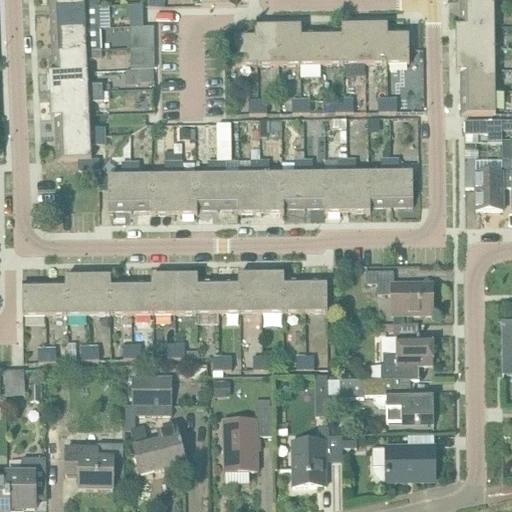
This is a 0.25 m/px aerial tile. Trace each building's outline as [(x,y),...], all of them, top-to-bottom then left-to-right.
[(49,0),(50,10),(99,8),(98,0),(49,0)] [(149,9),(164,9),(164,0),(149,0),(149,9)] [(235,8),(235,0),(200,0),(201,9),(235,8)] [(143,7),(126,7),(127,20),(143,19),(143,7)] [(99,8),(50,10),(51,32),(100,30),(99,8)] [(494,8),(460,8),(460,28),(460,30),(494,29),(494,8)] [(365,66),(364,27),(341,28),(342,33),(343,32),(343,67),(365,66)] [(387,27),(364,27),(365,66),(387,66),(386,32),(387,32),(387,27)] [(144,28),(130,29),(130,50),(135,50),(149,50),(154,50),(154,36),(154,28),(144,28)] [(299,33),(301,33),(301,28),(277,29),(278,68),(300,67),(299,33)] [(460,30),(460,28),(455,28),(456,52),(495,51),(494,29),(460,30)] [(278,68),(277,29),(255,29),(255,34),(256,34),(256,68),(278,68)] [(101,52),(100,30),(51,32),(52,54),(101,52)] [(342,33),(321,33),(321,67),(343,67),(343,32),(342,33)] [(409,32),(387,32),(386,32),(387,66),(409,66),(409,32)] [(321,33),(301,33),(299,33),(300,67),(321,67),(321,33)] [(256,34),(255,34),(234,34),(234,68),(256,68),(256,34)] [(135,50),(130,50),(130,64),(130,72),(137,72),(143,72),(154,71),(154,50),(149,50),(135,50)] [(495,73),(495,51),(456,52),(456,74),(461,74),(461,73),(495,73)] [(101,52),(52,54),(53,74),(53,75),(87,74),(87,61),(101,60),(101,52)] [(143,72),(137,72),(137,85),(143,85),(155,84),(154,71),(143,72)] [(495,95),(495,73),(461,73),(461,74),(461,95),(495,95)] [(53,75),(53,74),(48,74),(49,97),(102,95),(102,86),(88,87),(87,74),(53,75)] [(102,95),(49,97),(50,120),(55,120),(55,119),(89,117),(89,104),(103,104),(102,95)] [(495,116),(495,95),(461,95),(461,117),(495,116)] [(388,115),(387,100),(379,100),(379,115),(388,115)] [(396,100),(387,100),(388,115),(396,115),(396,100)] [(301,116),(301,101),(292,102),(292,116),(301,116)] [(310,101),(301,101),(301,116),(310,116),(310,101)] [(344,116),(344,101),(335,101),(336,116),(344,116)] [(344,101),(344,116),(353,115),(353,101),(344,101)] [(258,117),(258,102),(249,102),(249,117),(258,117)] [(258,102),(258,117),(267,117),(267,102),(258,102)] [(90,130),(89,117),(55,119),(55,120),(56,140),(104,138),(104,129),(90,130)] [(346,122),(333,122),(334,131),(347,131),(346,122)] [(488,136),(488,122),(464,123),(464,137),(488,136)] [(502,122),(488,122),(488,136),(488,145),(502,145),(502,134),(502,122)] [(511,122),(502,122),(502,134),(511,133),(511,122)] [(266,123),(259,123),(260,139),(267,139),(267,135),(282,135),(281,124),(266,124),(266,123)] [(226,127),(216,127),(217,163),(226,163),(231,163),(230,127),(226,127)] [(194,131),(180,131),(180,141),(194,141),(194,131)] [(104,138),(56,140),(57,163),(79,162),(80,172),(101,172),(100,161),(91,161),(91,147),(105,147),(104,138)] [(356,152),(348,152),(348,162),(356,162),(356,152)] [(260,153),(252,153),(252,163),(260,163),(260,153)] [(152,212),(151,212),(151,217),(174,217),(173,157),(164,157),(165,178),(151,178),(152,212)] [(182,157),(173,157),(174,217),(197,217),(197,212),(195,212),(195,178),(182,178),(182,157)] [(511,160),(501,161),(501,175),(502,175),(502,190),(511,189),(511,160)] [(382,176),(369,176),(369,210),(370,210),(391,209),(390,161),(381,161),(382,176)] [(390,161),(391,209),(413,209),(413,175),(399,175),(399,161),(390,161)] [(475,161),(465,161),(465,192),(475,192),(475,175),(475,170),(476,170),(476,163),(476,161),(475,161)] [(295,177),(282,177),(282,211),(284,211),(304,210),(303,162),(295,162),(295,177)] [(313,162),(303,162),(304,210),(324,210),(326,210),(325,176),(313,176),(313,162)] [(326,210),(324,210),(324,215),(348,215),(347,162),(338,162),(338,176),(325,176),(326,210)] [(369,210),(369,176),(356,176),(356,162),(348,162),(347,162),(348,215),(370,214),(370,210),(369,210)] [(208,178),(195,178),(195,212),(197,212),(217,212),(216,163),(208,163),(208,178)] [(239,211),(238,177),(226,177),(226,163),(217,163),(216,163),(217,212),(237,211),(239,211)] [(251,177),(238,177),(239,211),(237,211),(237,216),(261,216),(260,163),(252,163),(251,163),(251,177)] [(282,211),(282,177),(269,177),(269,163),(260,163),(261,216),(284,216),(284,211),(282,211)] [(130,213),(129,164),(121,164),(122,179),(108,179),(108,213),(130,213)] [(139,164),(129,164),(130,213),(151,212),(152,212),(151,178),(139,178),(139,164)] [(502,175),(501,175),(475,175),(475,192),(476,213),(503,213),(502,190),(502,175)] [(99,193),(108,193),(108,179),(99,179),(99,193)] [(393,318),(412,318),(432,318),(432,286),(393,286),(393,274),(367,274),(367,287),(379,287),(379,297),(393,297),(393,318)] [(283,281),(284,281),(284,276),(261,277),(262,316),(284,316),(283,281)] [(196,282),(198,282),(198,277),(174,278),(175,317),(197,317),(196,282)] [(262,316),(261,277),(238,277),(238,282),(240,282),(240,316),(262,316)] [(111,278),(87,279),(88,318),(110,318),(109,283),(111,283),(111,278)] [(175,317),(174,278),(151,278),(151,283),(153,283),(153,317),(175,317)] [(88,318),(87,279),(65,279),(65,284),(66,284),(66,318),(88,318)] [(305,281),(284,281),(283,281),(284,316),(305,316),(305,281)] [(305,281),(305,316),(327,315),(327,281),(305,281)] [(218,282),(198,282),(196,282),(197,317),(218,316),(218,282)] [(240,282),(238,282),(218,282),(218,316),(240,316),(240,282)] [(131,283),(111,283),(109,283),(110,318),(131,317),(131,283)] [(151,283),(131,283),(131,317),(153,317),(153,283),(151,283)] [(44,318),(44,284),(22,284),(23,318),(44,318)] [(65,284),(44,284),(44,318),(66,318),(66,284),(65,284)] [(503,323),(502,323),(502,377),(511,377),(511,324),(503,325),(503,323)] [(381,368),(373,369),(374,383),(382,382),(419,382),(419,368),(432,367),(432,369),(433,369),(432,337),(431,337),(431,339),(403,340),(403,327),(393,327),(393,341),(397,341),(397,367),(381,367),(381,368)] [(132,347),(132,361),(141,360),(140,346),(132,347)] [(167,347),(167,349),(154,349),(155,361),(176,360),(176,346),(167,347)] [(185,346),(176,346),(176,360),(185,360),(185,346)] [(132,361),(132,347),(123,347),(124,361),(132,361)] [(46,363),(46,349),(37,349),(37,363),(46,363)] [(68,349),(46,349),(46,363),(55,363),(55,362),(68,362),(68,349)] [(89,363),(89,349),(80,349),(80,363),(89,363)] [(97,349),(89,349),(89,363),(97,363),(97,349)] [(223,373),(222,359),(213,359),(214,373),(223,373)] [(222,359),(223,373),(231,373),(231,359),(222,359)] [(263,373),(262,359),(254,359),(254,373),(263,373)] [(271,359),(262,359),(263,373),(271,373),(271,359)] [(305,372),(305,359),(296,359),(296,372),(305,372)] [(305,359),(305,372),(314,373),(314,359),(305,359)] [(24,374),(7,375),(8,399),(26,399),(24,374)] [(329,379),(318,379),(318,395),(329,395),(329,379)] [(133,408),(124,408),(124,434),(131,434),(131,431),(135,430),(135,418),(172,418),(172,415),(172,412),(172,380),(133,381),(133,408)] [(373,383),(343,383),(343,401),(365,401),(365,397),(373,397),(386,397),(386,411),(386,425),(412,425),(432,425),(432,433),(434,433),(433,394),(410,395),(410,383),(419,383),(419,382),(382,382),(374,383),(373,383)] [(225,384),(213,384),(213,400),(225,400),(225,384)] [(29,387),(29,404),(39,404),(39,387),(29,387)] [(273,439),(273,419),(272,408),(255,409),(256,422),(223,423),(224,475),(258,474),(257,439),(273,439)] [(135,430),(131,431),(131,434),(135,449),(134,449),(136,458),(141,477),(185,467),(180,448),(175,428),(158,432),(161,442),(147,445),(143,428),(135,430)] [(342,451),(342,439),(329,439),(329,430),(318,430),(319,443),(292,444),(292,489),(322,489),(321,476),(325,476),(325,465),(343,465),(342,451)] [(342,439),(342,451),(357,451),(356,439),(342,439)] [(97,446),(97,451),(97,460),(113,460),(113,447),(97,446)] [(386,450),(373,450),(373,467),(386,467),(386,484),(406,484),(406,482),(433,481),(433,483),(434,483),(434,449),(386,450)] [(66,450),(65,458),(65,478),(79,478),(79,492),(113,493),(113,482),(113,473),(113,463),(113,460),(97,460),(97,451),(66,450)] [(21,477),(7,477),(7,483),(7,511),(8,511),(9,511),(35,511),(35,499),(46,499),(46,479),(46,461),(21,461),(21,477)] [(113,473),(113,482),(123,483),(123,463),(113,463),(113,473)]
